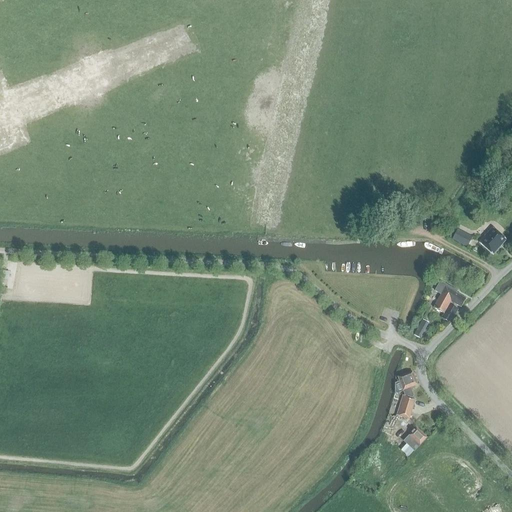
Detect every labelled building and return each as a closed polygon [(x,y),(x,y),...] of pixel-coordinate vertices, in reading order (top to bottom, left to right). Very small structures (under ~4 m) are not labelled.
[(506,240),(492,228),(478,243),(492,255),(506,240)] [(467,247),(472,237),(457,230),(452,240),(467,247)] [(10,270),(0,268),(0,270),(0,277),(9,279),(10,270)] [(456,292),(440,282),(435,291),(440,294),(433,308),(443,314),(440,318),(448,323),(451,318),(452,319),(457,310),(449,305),(451,302),(460,308),(465,299),(455,293),(456,292)] [(429,323),(422,319),(414,335),(420,339),(429,323)] [(417,385),(412,372),(398,377),(399,382),(395,383),(395,394),(403,391),(404,395),(404,396),(402,396),(396,416),(408,419),(415,400),(411,399),(412,396),(409,388),(417,385)] [(387,424),(383,433),(394,437),(398,428),(387,424)] [(427,438),(416,428),(403,442),(414,452),(427,438)]
